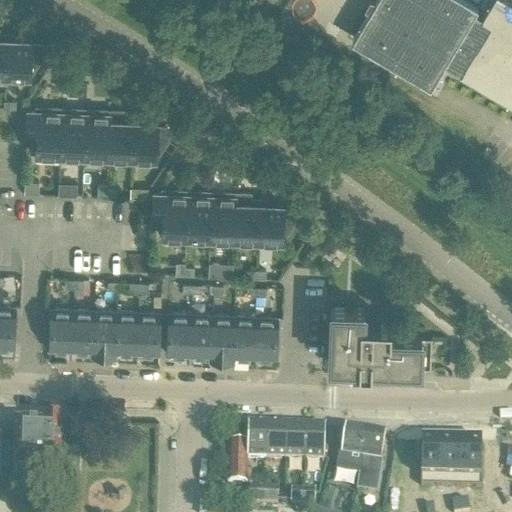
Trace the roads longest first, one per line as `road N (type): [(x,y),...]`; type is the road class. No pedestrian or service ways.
road 1 (residential): [(511,321),(283,145),(58,0)]
road 2 (residential): [(511,400),(289,396)]
road 3 (residential): [(188,392),(33,386)]
road 4 (residential): [(37,233),(33,386)]
road 5 (residential): [(184,511),(188,392)]
